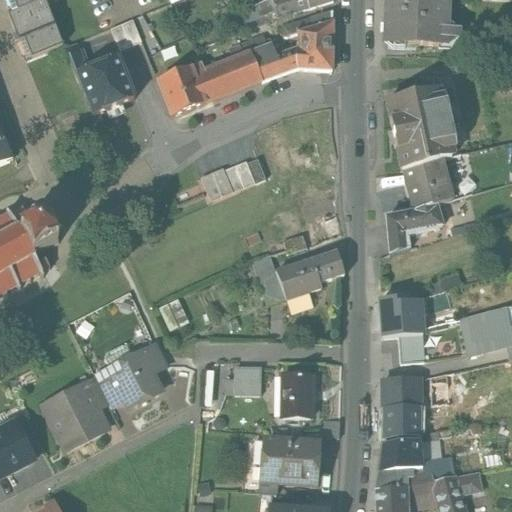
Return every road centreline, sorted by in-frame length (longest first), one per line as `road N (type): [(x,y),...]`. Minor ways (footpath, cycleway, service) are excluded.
road 1 (residential): [(347,511),(356,448),(361,92)]
road 2 (residential): [(172,152),(305,93),(361,92)]
